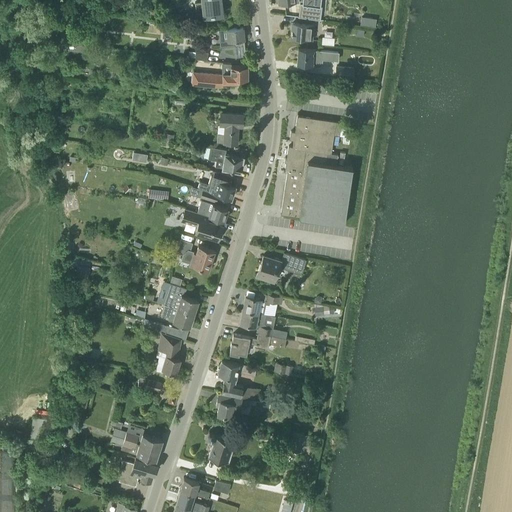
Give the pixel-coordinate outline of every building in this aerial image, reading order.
[(204,16),(212,15),(222,14),(220,0),(202,0),(203,1),(195,2),(196,12),(204,11),(204,16)] [(300,3),(298,17),(321,20),(321,19),(320,19),(322,6),(316,5),(316,0),(277,0),(278,0),(278,2),(296,0),(295,0),(302,0),(303,3),(300,3)] [(360,24),(376,26),(377,17),(361,16),(360,24)] [(313,24),(303,24),(293,23),(291,37),(312,39),(313,24)] [(246,56),(244,34),(245,33),(244,29),(243,29),(243,27),(218,30),(220,42),(224,41),(224,47),(234,46),(235,57),(246,56)] [(298,48),(297,63),(315,65),(316,65),(317,65),(319,65),(320,64),(321,63),(322,62),(322,59),(322,58),(338,60),(338,52),(298,48)] [(194,51),(193,58),(206,60),(207,53),(194,51)] [(247,71),(248,71),(248,67),(247,67),(247,65),(231,65),(231,63),(223,62),(223,74),(193,72),(192,84),(215,86),(226,86),(226,81),(238,81),(238,78),(247,78),(247,71)] [(353,79),(354,68),(337,66),(336,77),(353,79)] [(217,141),(223,142),(237,143),(238,143),(236,142),(237,132),(238,132),(238,131),(237,131),(237,125),(242,126),(243,113),(221,112),(220,125),(221,125),(221,124),(225,124),(224,133),(217,133),(217,141)] [(294,139),(293,146),(328,151),(326,163),(336,164),(338,154),(331,153),(334,134),(339,135),(341,122),(336,121),(298,115),(298,113),(295,131),(291,131),(290,139),(294,139)] [(240,171),(240,169),(242,169),(242,164),(241,164),(243,156),(225,153),(226,149),(210,146),(208,159),(216,160),(215,166),(223,168),(222,168),(240,171)] [(328,151),(293,146),(289,146),(287,157),(285,157),(285,161),(286,162),(285,170),(284,170),(284,171),(287,171),(281,214),(344,223),(352,168),(353,167),(336,164),(326,163),(328,151)] [(132,158),(146,160),(148,153),(133,150),(132,158)] [(203,189),(218,194),(222,195),(231,198),(233,192),(234,191),(235,188),(235,187),(235,185),(234,185),(237,178),(213,170),(208,184),(200,181),(197,187),(203,189)] [(168,199),(169,190),(149,187),(148,196),(168,199)] [(218,194),(203,189),(200,197),(216,202),(218,194)] [(202,213),(209,216),(224,220),(228,208),(213,203),(211,209),(204,207),(202,213)] [(222,225),(208,220),(209,216),(202,213),(185,208),(182,219),(197,225),(195,231),(218,238),(222,225)] [(196,252),(190,250),(193,242),(180,238),(176,252),(183,254),(182,259),(190,262),(189,264),(208,270),(212,257),(215,257),(216,252),(214,251),(214,250),(198,245),(196,252)] [(306,259),(284,252),(281,259),(274,257),(273,258),(263,255),(257,272),(256,272),(255,277),(264,279),(265,278),(274,281),(279,267),(301,274),(306,259)] [(180,284),(182,278),(173,275),(171,281),(180,284)] [(198,300),(189,297),(184,295),(186,288),(164,281),(157,302),(165,304),(177,308),(194,313),(198,300)] [(246,295),(243,309),(258,312),(264,313),(265,303),(269,304),(269,301),(281,303),(282,297),(257,292),(255,297),(246,295)] [(194,314),(194,313),(177,308),(165,304),(162,314),(169,317),(168,320),(190,327),(192,318),(193,318),(193,317),(194,314)] [(315,305),(315,314),(330,313),(329,305),(315,305)] [(264,313),(258,312),(243,309),(240,323),(255,326),(255,325),(259,326),(258,332),(270,335),(272,329),(263,327),(266,313),(264,313)] [(155,329),(167,333),(181,338),(185,339),(188,331),(157,321),(155,329)] [(270,335),(258,332),(257,338),(250,337),(250,336),(242,335),(233,333),(232,340),(231,340),(231,342),(231,343),(229,353),(238,354),(239,352),(246,354),(248,343),(257,344),(257,345),(268,347),(269,343),(285,346),(286,338),(270,335)] [(177,357),(181,338),(167,333),(164,349),(158,348),(156,354),(159,355),(156,370),(165,372),(165,370),(176,373),(180,358),(177,357)] [(225,375),(221,393),(242,397),(258,401),(260,389),(243,385),(237,384),(238,380),(240,372),(255,375),(257,367),(242,364),(241,364),(222,359),(220,365),(220,366),(218,366),(217,370),(218,371),(218,373),(225,375)] [(293,366),(276,362),(274,370),(291,374),(293,366)] [(144,386),(159,390),(161,382),(146,378),(144,386)] [(83,384),(78,383),(73,404),(86,407),(88,399),(84,398),(88,386),(82,385),(83,384)] [(221,393),(218,392),(217,400),(220,401),(217,414),(232,418),(233,413),(238,414),(242,397),(221,393)] [(41,437),(43,417),(33,415),(31,435),(41,437)] [(123,422),(112,419),(110,424),(121,427),(123,422)] [(115,428),(113,434),(159,448),(162,439),(151,435),(151,436),(143,433),(141,437),(115,428)] [(235,438),(225,435),(210,430),(209,431),(208,435),(208,436),(212,437),(208,452),(228,459),(235,438)] [(300,450),(302,444),(304,433),(293,431),(289,448),(300,450)] [(111,441),(122,444),(131,447),(129,451),(156,460),(159,448),(113,434),(111,441)] [(131,483),(134,473),(141,476),(141,478),(150,481),(153,472),(154,472),(157,463),(136,456),(134,462),(123,458),(117,479),(131,483)] [(180,489),(195,493),(195,494),(207,497),(209,491),(197,487),(199,481),(184,477),(180,489)] [(230,483),(216,479),(213,488),(228,492),(230,483)] [(176,503),(190,507),(204,511),(207,511),(209,505),(192,500),(195,493),(180,489),(176,503)] [(135,511),(137,507),(118,502),(114,511),(135,511)] [(204,511),(190,507),(176,503),(173,511),(204,511)]
